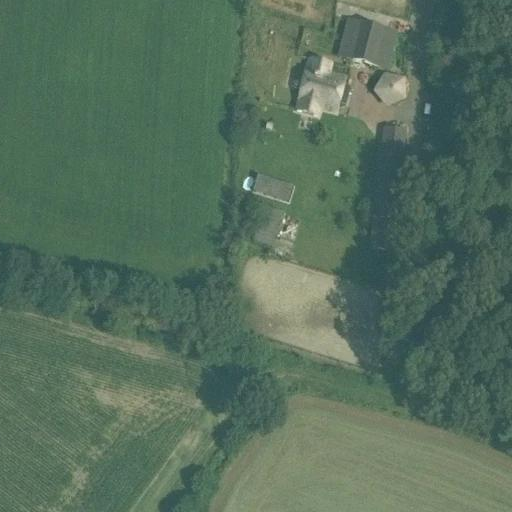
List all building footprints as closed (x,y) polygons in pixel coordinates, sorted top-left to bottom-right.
[(349,62),(379,71),(389,33),(355,24),(345,61),(349,62)] [(347,92),(342,91),(345,80),(328,75),(330,66),(309,60),(307,69),(305,69),(296,104),(297,105),(294,114),(317,121),(320,110),(336,115),(339,104),(344,106),(347,92)] [(385,79),(376,95),(386,110),(404,105),(405,85),(385,79)] [(405,133),(383,130),(369,250),(392,252),(405,133)] [(295,191),(261,179),(254,196),(289,208),(295,191)] [(267,211),(255,246),(274,252),(286,218),(267,211)]
